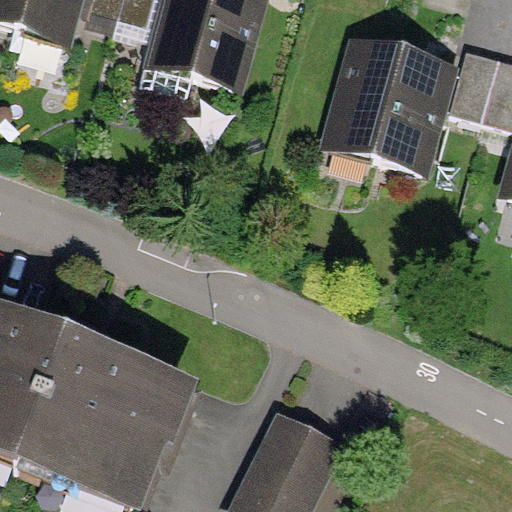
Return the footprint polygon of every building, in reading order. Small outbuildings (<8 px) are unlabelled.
[(79,0),(0,0),(0,32),(25,39),(30,24),(70,35),(79,0)] [(156,0),(94,0),(89,20),(146,36),(156,0)] [(173,0),(158,55),(151,53),(139,97),(187,110),(193,86),(237,98),(263,0),(173,0)] [(449,81),(357,56),(333,142),(374,154),(371,167),(422,181),(449,81)] [(511,71),(468,59),(450,121),(511,138),(511,71)] [(186,404),(0,332),(0,468),(112,511),(134,511),(157,452),(166,455),(186,404)] [(310,511),(335,462),(278,433),(238,511),(310,511)]
